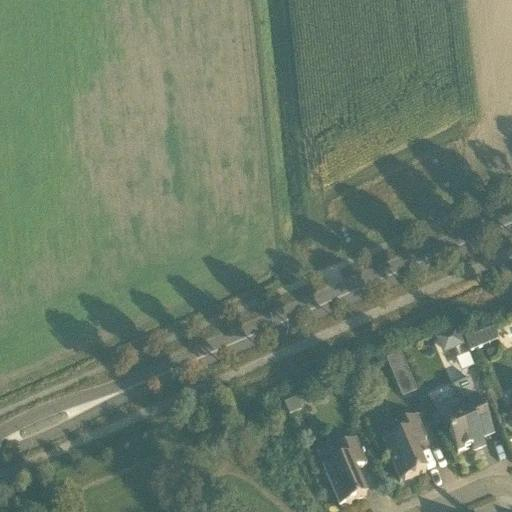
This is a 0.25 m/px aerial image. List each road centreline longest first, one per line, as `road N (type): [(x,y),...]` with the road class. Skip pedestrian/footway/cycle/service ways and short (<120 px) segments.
road 1 (secondary): [(0,445),(511,223)]
road 2 (residential): [(94,121),(32,0)]
